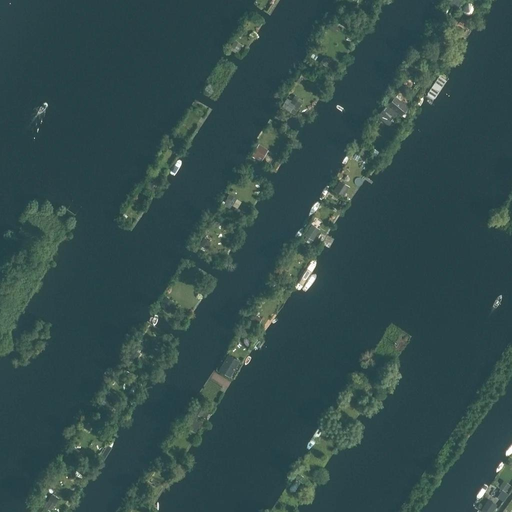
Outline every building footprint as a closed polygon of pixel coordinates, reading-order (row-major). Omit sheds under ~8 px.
[(450,0),(448,3),(458,9),(463,0),(450,0)] [(332,24),(329,29),(335,33),(338,27),(332,24)] [(231,47),(230,49),(235,52),(236,51),(237,51),(240,46),(233,42),(230,47),(231,47)] [(324,57),(320,62),(326,66),(330,61),(324,57)] [(427,71),(423,77),(431,82),(434,76),(427,71)] [(396,96),(389,105),(402,116),(409,108),(396,96)] [(287,98),(282,107),(294,115),(302,103),(293,97),(291,101),(287,98)] [(387,105),(381,113),(392,122),(398,114),(387,105)] [(259,145),(252,156),(257,160),(265,148),(259,145)] [(363,147),(359,154),(365,158),(370,151),(363,147)] [(374,149),(371,154),(377,157),(380,152),(374,149)] [(154,176),(151,181),(158,186),(160,182),(158,181),(159,179),(154,176)] [(340,180),(333,190),(343,197),(348,189),(343,186),(344,184),(340,180)] [(230,195),(223,205),(230,209),(236,198),(230,195)] [(306,237),(304,240),(308,243),(311,240),(313,241),(320,230),(311,224),(304,236),(306,237)] [(204,238),(199,245),(206,250),(211,242),(204,238)] [(164,299),(158,306),(166,312),(172,305),(164,299)] [(253,314),(244,329),(248,331),(253,324),(257,326),(262,318),(253,314)] [(133,348),(128,357),(135,361),(140,353),(133,348)] [(225,359),(218,371),(230,377),(236,366),(225,359)] [(105,393),(98,404),(108,410),(115,399),(105,393)] [(197,406),(193,412),(201,417),(205,410),(197,406)] [(190,414),(185,421),(197,429),(202,422),(190,414)] [(81,454),(78,458),(86,463),(88,459),(81,454)] [(146,481),(143,487),(151,492),(155,487),(146,481)] [(503,481),(499,487),(506,492),(510,486),(503,481)] [(141,492),(138,497),(145,501),(148,495),(141,492)] [(38,495),(34,501),(42,506),(46,500),(38,495)] [(49,499),(44,507),(50,511),(55,504),(49,499)] [(483,509),(481,511),(483,511),(492,511),(496,506),(487,500),(482,508),(483,509)]
